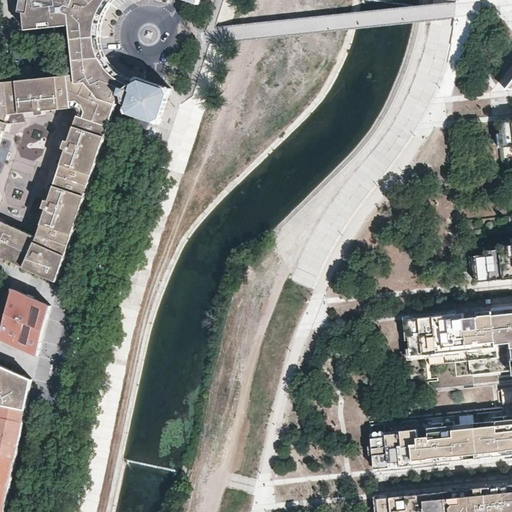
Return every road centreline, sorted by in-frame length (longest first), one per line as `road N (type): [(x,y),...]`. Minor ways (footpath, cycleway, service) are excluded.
road 1 (secondary): [(32,511),(77,303),(154,82),(155,53)]
road 2 (secondary): [(0,58),(130,41)]
